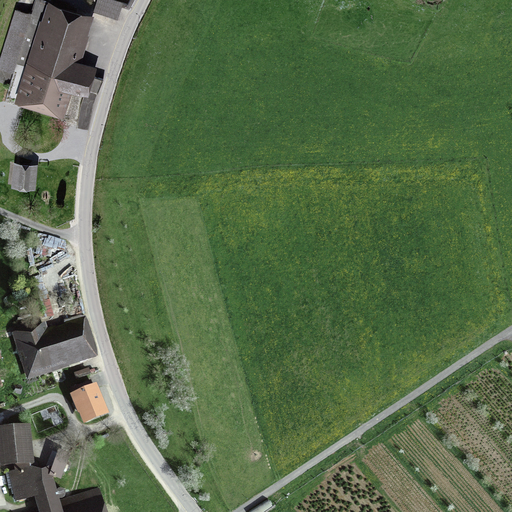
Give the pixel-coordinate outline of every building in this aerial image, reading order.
[(35,0),(31,16),(14,11),(0,58),(0,71),(15,76),(7,104),(78,125),(95,68),(79,64),(93,16),(37,0),(35,0)] [(124,3),(113,0),(99,0),(95,13),(119,20),(124,3)] [(39,166),(14,163),(11,190),(37,192),(39,166)] [(44,323),(12,333),(27,380),(97,358),(84,318),(46,330),(44,323)] [(97,386),(71,396),(84,426),(109,415),(97,386)] [(29,426),(0,428),(0,462),(1,469),(34,465),(29,426)] [(38,511),(106,511),(100,490),(59,502),(51,469),(32,470),(9,476),(16,503),(34,498),(38,511)]
